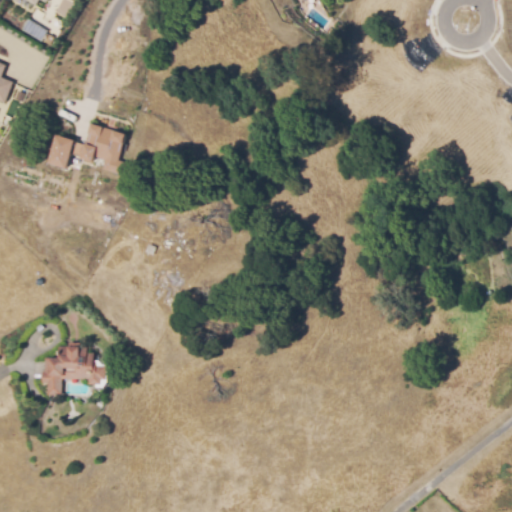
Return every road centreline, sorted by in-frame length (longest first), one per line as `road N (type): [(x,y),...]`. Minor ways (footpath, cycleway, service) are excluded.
road 1 (residential): [(449,37),(478,39),(488,26),(484,4),(448,1),(441,23),(449,37)]
road 2 (residential): [(511,419),(403,511)]
